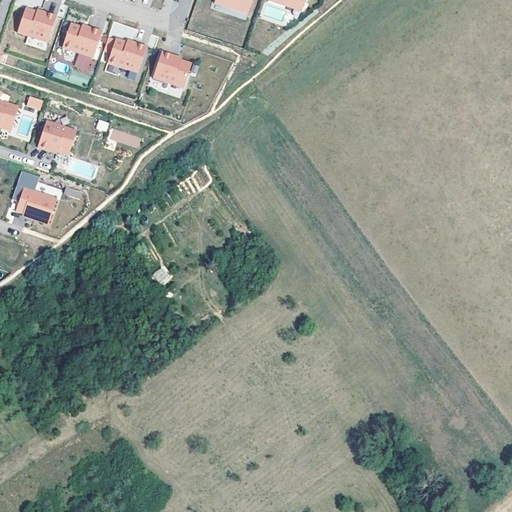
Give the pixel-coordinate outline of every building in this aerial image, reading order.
[(219,0),(216,0),(216,3),(232,8),(233,4),(219,0)] [(219,0),(233,4),(232,8),(249,14),(254,0),(219,0)] [(289,2),(287,6),(303,11),(305,8),(289,2)] [(27,8),(18,32),(49,42),(58,16),(46,12),(45,14),(38,12),(27,8)] [(72,23),(64,47),(94,58),(103,31),(91,27),(90,29),(83,27),(72,23)] [(117,38),(109,63),(140,73),(149,46),(137,42),(136,45),(129,42),(117,38)] [(154,78),(184,88),(193,64),(181,60),(174,58),(175,55),(163,51),(154,78)] [(44,101),(33,97),(30,106),(41,109),(44,101)] [(0,128),(11,132),(19,107),(0,100),(0,128)] [(109,123),(101,120),(99,127),(107,130),(109,123)] [(51,150),(58,153),(69,156),(78,132),(47,122),(38,148),(50,152),(51,150)] [(141,139),(113,130),(111,139),(138,147),(141,139)] [(24,188),(35,192),(39,178),(22,172),(13,200),(20,202),(24,188)] [(83,192),(67,187),(65,193),(81,198),(83,192)] [(58,199),(35,192),(24,188),(20,202),(16,212),(24,214),(36,218),(35,220),(49,225),(58,199)] [(163,286),(172,277),(161,266),(152,276),(163,286)]
